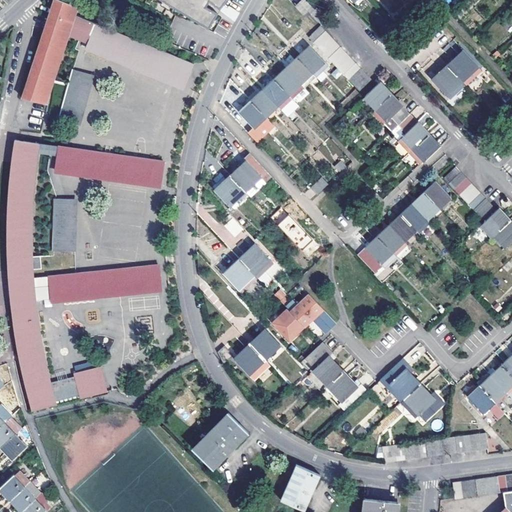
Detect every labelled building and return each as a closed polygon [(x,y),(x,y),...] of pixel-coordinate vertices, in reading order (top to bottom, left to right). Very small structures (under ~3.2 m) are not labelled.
[(89,41),(87,46),(184,87),(194,63),(99,24),(98,24),(75,15),(78,8),(59,0),(57,0),(45,28),(30,79),(25,100),(48,105),(54,78),(59,57),(68,32),(83,38),(89,41)] [(158,0),(209,30),(220,14),(218,12),(219,11),(220,11),(234,22),(239,13),(226,5),(229,0),(158,0)] [(304,0),(302,0),(296,6),(305,15),(311,10),(313,8),(304,0)] [(316,5),(313,8),(311,10),(322,22),(328,16),(316,5)] [(321,25),(310,36),(315,42),(327,31),(321,25)] [(332,36),(327,31),(315,42),(320,47),(332,36)] [(337,42),(332,36),(320,47),(325,53),(337,42)] [(89,41),(83,38),(81,43),(77,70),(74,69),(61,120),(81,126),(95,75),(82,71),(87,46),(89,41)] [(342,47),(337,42),(325,53),(330,58),(342,47)] [(311,45),(299,56),(314,71),(325,61),(311,45)] [(347,53),(342,47),(330,58),(336,64),(347,53)] [(448,66),(466,85),(481,70),(464,51),(448,66)] [(352,58),(347,53),(336,64),(341,69),(352,58)] [(299,56),(288,67),(306,86),(318,75),(314,71),(299,56)] [(357,63),(352,58),(341,69),(345,74),(357,63)] [(363,69),(357,63),(345,74),(351,80),(363,69)] [(466,85),(448,66),(433,80),(451,99),(466,85)] [(288,67),(275,79),(294,98),(306,86),(288,67)] [(368,74),(363,69),(351,80),(356,85),(368,74)] [(372,79),(368,74),(356,85),(360,90),(372,79)] [(275,79),(263,90),(278,105),(282,109),(294,98),(275,79)] [(367,96),(378,107),(393,92),(383,80),(367,96)] [(263,90),(251,102),(265,117),(278,105),(263,90)] [(386,122),(393,130),(411,113),(404,106),(405,105),(402,102),(393,92),(378,107),(389,119),(386,122)] [(240,111),(258,130),(268,120),(265,117),(251,102),(240,111)] [(411,113),(393,130),(401,138),(404,135),(418,122),(411,113)] [(404,135),(416,148),(431,133),(420,120),(404,135)] [(426,159),(442,145),(431,133),(416,148),(426,159)] [(36,174),(39,154),(41,144),(40,144),(23,141),(18,140),(16,159),(12,181),(10,192),(7,225),(6,250),(8,281),(9,286),(10,301),(21,357),(25,380),(33,411),(104,393),(97,367),(74,373),(74,376),(49,383),(41,344),(34,300),(50,298),(51,300),(160,290),(160,289),(158,266),(30,277),(30,270),(38,269),(38,257),(29,257),(30,221),(31,202),(36,174)] [(329,164),(336,158),(325,143),(318,149),(329,164)] [(39,154),(50,156),(51,146),(41,144),(39,154)] [(163,162),(51,146),(50,156),(51,156),(58,157),(56,171),(159,187),(163,162)] [(231,174),(248,193),(251,195),(272,176),(249,152),(244,157),(246,160),(231,174)] [(58,157),(51,156),(49,174),(57,199),(55,199),(52,250),(74,251),(78,200),(65,200),(56,171),(58,157)] [(339,172),(346,166),(341,160),(334,166),(339,172)] [(457,166),(446,176),(451,181),(461,171),(457,166)] [(461,171),(451,181),(455,186),(466,176),(461,171)] [(248,193),(231,174),(216,189),(233,207),(248,193)] [(466,176),(455,186),(461,192),(471,182),(466,176)] [(312,188),(318,195),(330,184),(323,177),(312,188)] [(438,179),(426,191),(440,206),(452,195),(438,179)] [(471,182),(461,192),(466,198),(477,188),(471,182)] [(477,188),(466,198),(471,203),(482,193),(477,188)] [(414,202),(428,217),(440,206),(426,191),(416,200),(414,202)] [(487,199),(482,193),(471,203),(476,209),(487,199)] [(487,199),(476,209),(481,214),(492,204),(487,199)] [(268,201),(263,206),(269,213),(275,208),(268,201)] [(411,204),(403,212),(417,228),(428,217),(414,202),(411,204)] [(497,209),(492,204),(481,214),(486,219),(497,209)] [(283,207),(272,217),(303,250),(314,240),(283,207)] [(499,207),(497,209),(486,219),(480,225),(491,236),(494,234),(510,219),(499,207)] [(391,224),(405,239),(417,228),(403,212),(393,222),(391,224)] [(235,217),(226,225),(231,231),(240,222),(235,217)] [(511,221),(510,219),(494,234),(506,246),(511,239),(511,221)] [(388,227),(380,235),(393,250),(397,254),(409,243),(405,239),(391,224),(388,227)] [(393,250),(380,235),(369,245),(359,254),(377,273),(385,266),(381,262),(393,250)] [(243,259),(261,278),(277,264),(256,242),(252,246),(246,240),(240,245),(248,254),(243,259)] [(329,250),(325,245),(323,247),(312,258),(317,263),(329,250)] [(393,250),(381,262),(385,266),(397,254),(393,250)] [(261,278),(243,259),(227,274),(245,293),(261,278)] [(283,305),(290,300),(281,288),(274,293),(283,305)] [(309,291),(290,309),(304,323),(313,315),(329,332),(339,323),(309,291)] [(287,305),(272,319),(290,337),(304,323),(290,309),(287,305)] [(266,328),(252,343),(267,359),(282,344),(266,328)] [(235,359),(256,381),(273,364),(267,359),(252,343),(235,359)] [(337,356),(325,343),(308,360),(315,368),(329,384),(345,369),(335,358),(337,356)] [(220,353),(226,363),(235,355),(227,347),(220,353)] [(510,355),(501,363),(511,375),(511,353),(510,355)] [(401,361),(381,380),(402,401),(421,383),(417,379),(420,375),(410,365),(408,367),(401,361)] [(494,369),(492,367),(488,370),(490,373),(505,389),(506,391),(508,392),(511,396),(511,375),(501,363),(494,369)] [(101,366),(97,367),(104,393),(108,392),(101,366)] [(355,380),(345,369),(329,384),(343,400),(342,401),(347,407),(369,386),(360,376),(355,380)] [(476,381),(479,383),(495,401),(506,391),(505,389),(490,373),(488,370),(476,381)] [(421,383),(402,401),(417,417),(436,399),(421,383)] [(471,391),(469,389),(465,392),(467,394),(467,395),(483,412),(489,407),(496,415),(502,409),(495,401),(479,383),(476,386),(471,391)] [(351,434),(378,407),(369,397),(341,424),(351,434)] [(228,413),(192,448),(212,467),(228,452),(247,433),(228,413)] [(0,447),(1,448),(16,435),(22,429),(11,417),(5,423),(0,427),(0,447)] [(478,433),(480,449),(488,448),(486,431),(478,433)] [(478,433),(470,434),(472,450),(480,449),(478,433)] [(463,435),(465,451),(472,450),(470,434),(463,435)] [(26,446),(16,435),(1,448),(12,460),(26,446)] [(463,435),(455,436),(457,452),(465,451),(463,435)] [(448,437),(450,453),(457,452),(455,436),(448,437)] [(448,437),(441,438),(443,454),(450,453),(448,437)] [(434,439),(436,455),(443,454),(441,438),(434,439)] [(434,439),(426,440),(428,456),(436,455),(434,439)] [(418,441),(421,457),(428,456),(426,440),(418,441)] [(418,441),(411,442),(414,458),(421,457),(418,441)] [(404,443),(406,459),(414,458),(411,442),(404,443)] [(404,443),(396,444),(398,460),(406,459),(404,443)] [(396,444),(382,446),(385,461),(398,460),(396,444)] [(296,465),(280,499),(304,510),(312,493),(320,476),(296,465)] [(0,490),(10,501),(29,483),(19,471),(13,476),(13,475),(0,487),(0,490)] [(497,476),(499,491),(502,491),(507,490),(505,475),(497,476)] [(497,476),(490,477),(492,492),(499,491),(497,476)] [(483,478),(485,493),(492,492),(490,477),(483,478)] [(483,478),(475,479),(478,494),(485,493),(483,478)] [(468,480),(470,495),(478,494),(475,479),(468,480)] [(468,480),(461,481),(463,496),(470,495),(468,480)] [(453,482),(455,497),(463,496),(461,481),(453,482)] [(10,501),(19,511),(20,511),(41,493),(30,482),(29,483),(10,501)] [(502,491),(505,503),(511,501),(511,489),(507,490),(502,491)] [(41,493),(20,511),(43,511),(49,506),(45,501),(47,500),(41,493)] [(363,499),(362,511),(394,511),(395,502),(363,499)] [(511,511),(511,501),(505,503),(506,508),(502,511),(511,511)]
